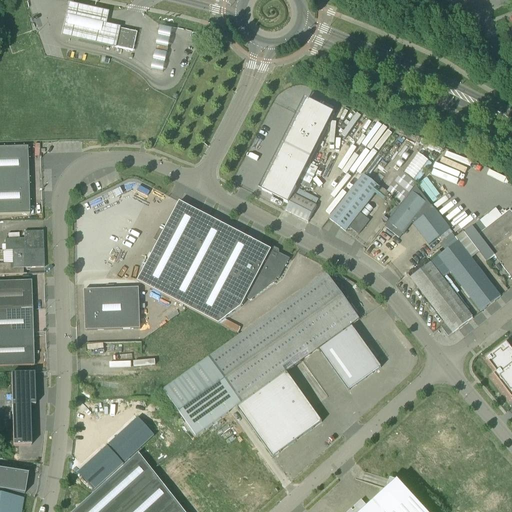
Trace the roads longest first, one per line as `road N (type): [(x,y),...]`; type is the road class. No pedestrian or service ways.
road 1 (residential): [(200,184),(133,158),(104,158),(81,166),(59,194),(63,408),(47,511)]
road 2 (residential): [(200,184),(356,267),(388,293),(443,364)]
road 3 (tertiary): [(511,123),(298,26)]
road 4 (residential): [(282,511),(443,364)]
road 5 (residential): [(266,42),(200,184)]
